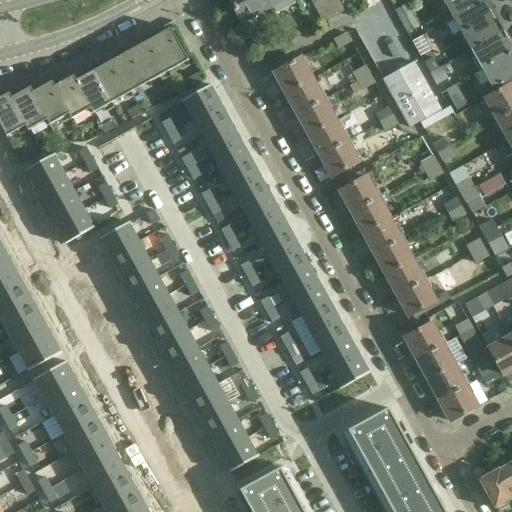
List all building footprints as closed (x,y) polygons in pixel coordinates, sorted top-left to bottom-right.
[(228,0),(241,23),(272,7),(267,0),(228,0)] [(335,17),(325,0),(316,0),(313,2),(324,23),(335,17)] [(325,0),(335,17),(345,12),(338,0),(325,0)] [(362,0),(368,9),(375,5),(382,1),(381,0),(362,0)] [(486,0),(485,0),(443,0),(454,18),(486,0)] [(461,30),(472,49),(503,31),(486,0),(454,18),(446,22),(453,34),(461,30)] [(407,5),(396,11),(408,32),(419,26),(407,5)] [(287,34),(291,41),(301,35),(290,15),(279,21),(287,34)] [(157,37),(151,40),(169,72),(188,62),(170,29),(165,32),(157,37)] [(472,49),(483,69),(511,52),(511,47),(503,31),(472,49)] [(291,41),(287,34),(261,48),(268,60),(293,46),(291,41)] [(352,42),(347,34),(335,40),(339,49),(352,42)] [(424,36),(412,43),(419,54),(431,48),(424,36)] [(138,47),(132,51),(150,83),(169,72),(151,40),(146,43),(138,47)] [(119,58),(113,61),(131,93),(150,83),(132,51),(127,53),(119,58)] [(511,52),(483,69),(473,74),(480,87),(490,81),(494,89),(511,79),(511,52)] [(286,95),(312,80),(301,59),(275,74),(286,95)] [(100,68),(94,72),(112,104),(131,93),(113,61),(108,64),(100,68)] [(421,121),(424,128),(451,113),(436,86),(438,85),(431,74),(429,75),(424,65),(418,68),(415,62),(383,80),(410,128),(421,121)] [(358,82),(370,75),(366,67),(353,73),(358,82)] [(442,68),(431,74),(438,85),(448,80),(442,68)] [(76,82),(75,82),(93,114),(112,104),(94,72),(89,74),(81,79),(76,82)] [(197,75),(186,81),(190,87),(201,81),(197,75)] [(370,75),(358,82),(362,90),(375,83),(370,75)] [(54,87),(54,88),(71,120),(90,110),(92,115),(93,114),(75,82),(76,82),(73,77),(65,82),(60,84),(54,87)] [(324,101),(312,80),(286,95),(298,115),(324,101)] [(33,93),(32,94),(50,126),(68,116),(71,120),(54,88),(54,87),(52,83),(43,87),(38,90),(33,93)] [(456,84),(445,90),(457,110),(467,104),(456,84)] [(511,111),(511,85),(511,84),(486,98),(498,120),(511,111)] [(211,86),(181,103),(182,104),(183,104),(192,121),(220,105),(211,88),(212,87),(211,86)] [(11,99),(28,131),(47,121),(49,126),(50,126),(32,94),(33,93),(30,88),(22,93),(17,96),(11,99)] [(0,99),(0,98),(0,126),(6,137),(25,127),(28,132),(28,131),(11,99),(9,94),(0,99)] [(335,122),(324,101),(298,115),(309,136),(335,122)] [(220,105),(192,121),(202,139),(230,123),(220,105)] [(381,124),(393,117),(388,108),(376,115),(381,124)] [(511,111),(498,120),(509,140),(511,138),(511,111)] [(438,153),(450,146),(466,137),(452,112),(451,113),(424,128),(438,153)] [(393,117),(381,124),(385,131),(398,125),(393,117)] [(169,120),(162,124),(168,134),(175,131),(169,120)] [(347,143),(335,122),(309,136),(321,157),(347,143)] [(230,123),(202,139),(212,157),(240,141),(230,123)] [(175,131),(168,134),(173,145),(181,141),(175,131)] [(347,143),(321,157),(332,178),(368,158),(357,138),(347,143)] [(240,141),(212,157),(222,175),(250,159),(240,141)] [(450,146),(438,153),(443,161),(455,155),(450,146)] [(86,149),(79,153),(84,163),(92,159),(86,149)] [(55,155),(24,172),(25,174),(26,173),(36,190),(64,175),(54,157),(55,157),(55,155)] [(188,156),(181,160),(187,170),(194,166),(188,156)] [(421,164),(426,173),(438,166),(434,158),(421,164)] [(92,159),(84,163),(90,174),(97,170),(92,159)] [(250,159),(222,175),(232,192),(260,177),(250,159)] [(194,166),(187,170),(193,181),(200,177),(194,166)] [(431,181),(443,174),(438,166),(426,173),(431,181)] [(64,175),(36,190),(46,208),(74,193),(64,175)] [(260,177),(232,192),(242,211),(270,195),(260,177)] [(352,213),(378,199),(366,178),(341,192),(352,213)] [(468,179),(456,186),(461,195),(473,188),(468,179)] [(105,184),(98,188),(104,199),(111,195),(105,184)] [(466,203),(478,196),(473,188),(461,195),(466,203)] [(208,191),(201,195),(207,206),(214,202),(208,191)] [(74,193),(46,208),(55,226),(83,210),(74,193)] [(111,195),(104,199),(110,210),(117,206),(111,195)] [(270,195),(242,211),(251,228),(279,213),(270,195)] [(389,219),(378,199),(352,213),(363,233),(389,219)] [(456,199),(444,206),(448,213),(460,206),(456,199)] [(214,202),(207,206),(213,217),(220,213),(214,202)] [(454,223),(466,216),(460,206),(448,213),(454,223)] [(83,210),(55,226),(65,243),(64,244),(65,245),(76,239),(77,241),(85,237),(84,235),(95,229),(94,227),(93,228),(83,210)] [(153,211),(146,215),(152,226),(159,222),(153,211)] [(279,213),(251,228),(261,246),(289,230),(279,213)] [(363,233),(374,254),(400,239),(389,219),(363,233)] [(492,221),(479,227),(484,236),(496,229),(492,221)] [(129,223),(99,240),(100,241),(101,241),(111,258),(139,243),(129,225),(130,225),(129,223)] [(228,227),(221,231),(227,242),(234,238),(228,227)] [(489,244),(501,237),(496,229),(484,236),(489,244)] [(289,230),(261,246),(271,264),(299,248),(289,230)] [(167,236),(160,240),(165,251),(173,247),(167,236)] [(234,238),(227,242),(233,252),(240,248),(234,238)] [(374,254),(386,274),(412,260),(400,239),(374,254)] [(479,240),(467,247),(471,255),(484,248),(479,240)] [(139,243),(111,258),(121,276),(149,261),(139,243)] [(1,246),(0,246),(0,270),(11,264),(1,246)] [(173,247),(165,251),(171,262),(179,258),(173,247)] [(299,248),(271,264),(281,282),(309,266),(299,248)] [(471,255),(476,264),(488,257),(484,248),(471,255)] [(424,281),(412,260),(386,274),(398,296),(424,281)] [(149,261),(121,276),(130,294),(158,278),(149,261)] [(248,263),(240,267),(246,277),(254,273),(248,263)] [(507,277),(511,274),(511,263),(502,269),(507,277)] [(11,264),(0,270),(0,293),(21,282),(11,264)] [(309,266),(281,282),(291,299),(319,284),(309,266)] [(187,272),(179,276),(185,287),(193,283),(187,272)] [(254,273),(246,277),(252,288),(259,284),(254,273)] [(158,278),(130,294),(140,312),(168,296),(158,278)] [(424,281),(398,296),(410,317),(436,303),(424,281)] [(21,282),(0,293),(0,317),(31,300),(21,282)] [(193,283),(185,287),(191,297),(199,293),(193,283)] [(511,293),(506,283),(484,295),(491,307),(511,295),(511,293)] [(319,284),(291,299),(301,318),(329,302),(319,284)] [(477,299),(485,311),(491,307),(484,295),(477,299)] [(168,296),(140,312),(150,329),(178,314),(168,296)] [(267,298),(260,302),(266,313),(273,309),(267,298)] [(31,300),(0,317),(0,319),(9,336),(41,318),(31,300)] [(329,302),(301,318),(311,335),(339,320),(329,302)] [(207,308),(200,312),(205,322),(213,318),(207,308)] [(273,309),(266,313),(272,324),(279,320),(273,309)] [(178,314),(150,329),(160,347),(188,332),(178,314)] [(41,318),(9,336),(19,354),(51,336),(41,318)] [(213,318),(205,322),(211,333),(218,329),(213,318)] [(339,320),(311,335),(321,353),(349,338),(339,320)] [(468,321),(455,327),(454,328),(459,336),(472,329),(468,321)] [(442,346),(431,325),(405,339),(417,360),(429,353),(442,346)] [(484,350),(472,329),(459,336),(470,358),(484,350)] [(188,332),(160,347),(170,365),(198,350),(188,332)] [(287,334),(280,338),(286,349),(293,345),(287,334)] [(51,336),(19,354),(28,370),(27,371),(28,373),(62,354),(61,352),(60,353),(51,336)] [(349,338),(321,353),(330,371),(358,355),(349,338)] [(511,341),(510,338),(489,350),(503,376),(511,371),(511,341)] [(226,343),(219,347),(225,358),(232,354),(226,343)] [(293,345),(286,349),(292,359),(299,355),(293,345)] [(454,366),(442,346),(429,353),(417,360),(428,381),(454,366)] [(198,350),(170,365),(180,383),(208,368),(198,350)] [(470,358),(482,379),(495,371),(484,350),(470,358)] [(232,354),(225,358),(231,369),(238,365),(232,354)] [(358,355),(330,371),(340,388),(339,389),(339,390),(370,373),(369,372),(368,373),(358,355)] [(66,362),(32,381),(33,383),(34,382),(44,400),(76,382),(66,365),(67,364),(66,362)] [(428,381),(440,402),(465,387),(454,366),(428,381)] [(208,368),(180,383),(190,401),(218,386),(208,368)] [(307,370),(300,374),(306,385),(313,381),(307,370)] [(486,387),(500,380),(495,371),(482,379),(486,387)] [(246,379),(239,383),(245,394),(252,390),(246,379)] [(313,381),(306,385),(312,395),(319,391),(313,381)] [(76,382),(44,400),(54,418),(86,401),(76,382)] [(218,386),(190,401),(199,419),(227,403),(218,386)] [(440,402),(451,422),(477,408),(465,387),(440,402)] [(252,390),(245,394),(251,404),(258,400),(252,390)] [(86,401),(54,418),(64,436),(96,418),(86,401)] [(227,403),(199,419),(209,437),(237,421),(227,403)] [(5,407),(0,409),(0,414),(4,422),(11,418),(5,407)] [(280,469),(240,491),(248,506),(252,504),(256,511),(445,511),(430,485),(426,488),(420,477),(425,475),(417,461),(409,447),(405,450),(399,439),(404,437),(403,435),(398,437),(392,427),(397,424),(388,409),(348,432),(362,458),(376,483),(390,509),(391,511),(304,511),(295,495),(280,469)] [(266,415),(259,419),(264,429),(272,425),(266,415)] [(11,418),(4,422),(10,432),(17,428),(11,418)] [(96,418),(64,436),(74,453),(105,436),(96,418)] [(237,421),(209,437),(219,455),(247,439),(237,421)] [(272,425),(264,429),(270,440),(277,436),(272,425)] [(105,436),(74,453),(83,470),(115,453),(105,436)] [(247,439),(219,455),(229,472),(228,472),(228,474),(259,457),(258,456),(257,456),(247,439)] [(25,443),(18,447),(24,457),(31,453),(25,443)] [(8,444),(1,448),(7,459),(14,455),(8,444)] [(31,453),(24,457),(30,468),(36,464),(31,453)] [(115,453),(83,470),(93,488),(125,470),(115,453)] [(511,464),(500,471),(499,469),(499,470),(511,493),(511,464)] [(125,470),(93,488),(102,505),(134,488),(125,470)] [(495,510),(511,501),(511,493),(499,470),(479,481),(495,510)] [(29,482),(23,471),(16,475),(22,486),(29,482)] [(45,479),(38,482),(43,493),(51,489),(45,479)] [(29,482),(22,486),(27,496),(34,493),(29,482)] [(134,488),(102,505),(106,511),(131,511),(144,505),(134,488)] [(51,489),(43,493),(49,503),(56,499),(51,489)]
